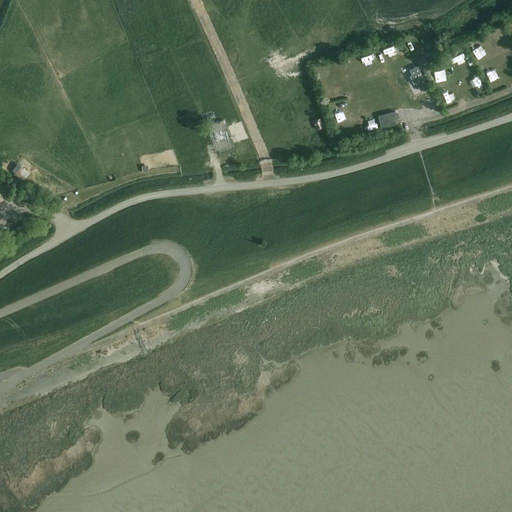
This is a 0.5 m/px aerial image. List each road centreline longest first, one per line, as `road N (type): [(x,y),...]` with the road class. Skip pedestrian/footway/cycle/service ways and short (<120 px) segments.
road 1 (unclassified): [(0,279),(139,200),(335,176),(511,117)]
road 2 (unclassified): [(0,390),(170,296),(185,267),(169,249),(144,251),(0,313)]
road 3 (track): [(184,279),(246,275),(438,210)]
road 4 (track): [(93,338),(135,329),(296,260)]
